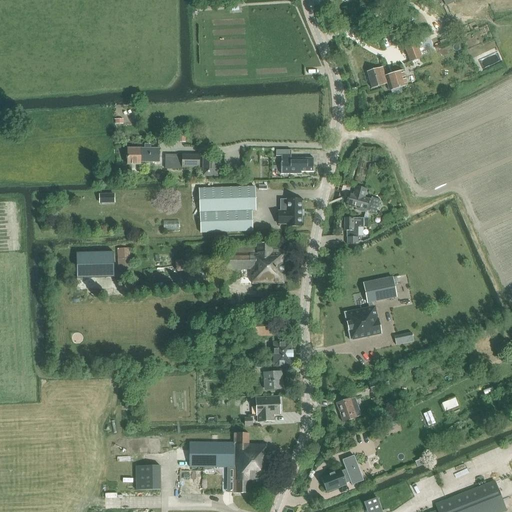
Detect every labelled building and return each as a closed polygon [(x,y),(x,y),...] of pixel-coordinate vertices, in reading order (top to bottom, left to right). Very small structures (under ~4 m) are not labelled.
[(403,43),(410,62),(422,58),(415,39),(403,43)] [(387,65),(389,73),(403,69),(400,61),(387,65)] [(387,84),(389,92),(407,86),(402,71),(385,77),(382,67),(366,73),(372,89),(387,84)] [(144,149),(127,148),(127,164),(140,164),(140,161),(158,161),(159,149),(150,149),(150,145),(144,145),(144,149)] [(300,161),(291,161),(291,150),(276,150),(277,156),(281,156),(282,174),(302,173),(302,171),(313,171),(313,158),(300,158),(300,161)] [(165,168),(176,168),(176,167),(198,168),(198,154),(183,154),(183,158),(165,157),(165,168)] [(217,178),(217,158),(204,158),(203,178),(204,178),(217,178)] [(370,199),(361,197),(363,187),(353,185),(351,194),(350,194),(347,206),(355,208),(355,209),(366,212),(366,211),(376,213),(377,209),(380,207),(381,202),(379,200),(372,198),(370,199)] [(200,188),(200,212),(252,210),(255,210),(254,186),(200,188)] [(99,194),(99,203),(115,202),(115,193),(99,194)] [(303,210),(303,199),(287,199),(287,211),(279,211),(279,224),(287,224),(287,226),(303,226),(303,215),(303,210)] [(253,230),(252,210),(200,212),(201,232),(253,230)] [(367,218),(344,218),(344,230),(347,230),(347,244),(353,244),(360,242),(360,237),(357,237),(357,227),(363,227),(367,227),(367,218)] [(160,230),(175,230),(176,223),(160,222),(160,230)] [(226,253),(226,269),(250,269),(250,275),(252,275),(253,283),(284,283),(283,249),(273,249),(273,243),(257,243),(257,252),(255,252),(255,247),(230,247),(230,253),(226,253)] [(117,248),(118,268),(130,268),(130,248),(117,248)] [(76,253),(77,278),(114,277),(113,252),(76,253)] [(173,261),(173,271),(182,271),(182,260),(173,261)] [(381,334),(378,319),(377,319),(375,306),(372,307),(371,302),(397,297),(392,277),(363,283),(367,303),(368,303),(369,308),(345,313),(344,313),(344,314),(345,314),(350,339),(350,340),(351,340),(381,334)] [(250,320),(250,336),(273,336),(273,319),(250,320)] [(406,336),(395,339),(396,345),(408,343),(406,336)] [(273,342),(273,366),(291,366),(291,357),(292,357),(292,351),(291,351),(291,342),(273,342)] [(253,367),(254,377),(262,376),(263,382),(265,381),(265,390),(282,389),(281,372),(269,373),(268,366),(253,367)] [(388,384),(385,377),(368,383),(371,391),(388,384)] [(257,415),(258,415),(259,422),(275,421),(274,414),(281,414),(280,396),(256,398),(257,415)] [(441,402),(444,410),(458,405),(455,396),(441,402)] [(335,404),(342,422),(361,415),(354,398),(350,399),(350,398),(335,404)] [(423,414),(428,426),(435,423),(430,411),(423,414)] [(258,428),(261,438),(267,436),(264,426),(258,428)] [(266,455),(266,445),(248,445),(248,434),(234,433),(234,443),(190,443),(189,466),(233,467),(233,493),(248,493),(248,481),(267,481),(267,455),(266,455)] [(120,454),(160,453),(160,439),(119,440),(120,454)] [(321,478),(327,492),(347,485),(346,483),(351,482),(352,485),(363,481),(354,455),(342,460),(346,469),(341,471),(341,470),(321,478)] [(424,458),(415,462),(417,467),(426,464),(424,458)] [(466,463),(454,466),(457,480),(470,477),(466,463)] [(134,489),(160,488),(159,464),(133,465),(134,489)] [(204,467),(203,491),(218,492),(219,468),(204,467)] [(176,470),(175,493),(196,493),(197,484),(187,484),(188,470),(176,470)] [(196,478),(197,470),(189,470),(189,478),(196,478)] [(473,482),(482,478),(481,474),(471,478),(473,482)] [(502,511),(506,510),(495,480),(435,504),(437,510),(432,511),(502,511)] [(365,505),(367,511),(382,511),(377,499),(365,505)]
